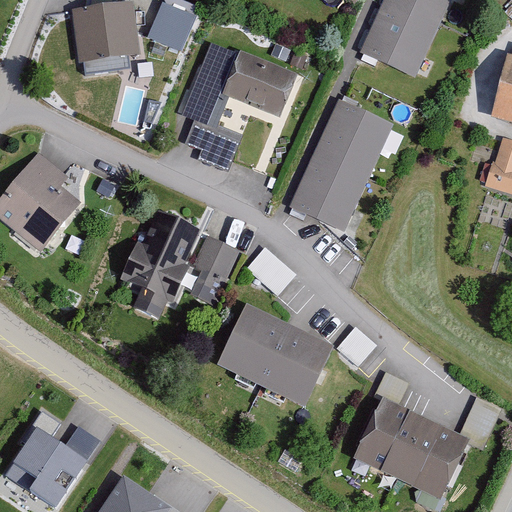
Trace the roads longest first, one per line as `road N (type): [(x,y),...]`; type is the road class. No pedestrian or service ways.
road 1 (residential): [(3,96),(258,225),(450,402)]
road 2 (residential): [(0,319),(282,511)]
